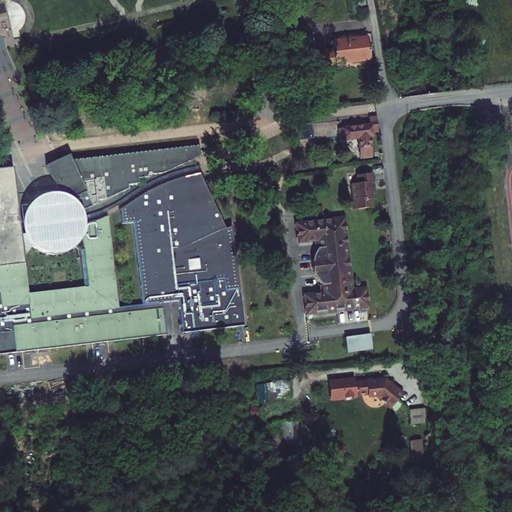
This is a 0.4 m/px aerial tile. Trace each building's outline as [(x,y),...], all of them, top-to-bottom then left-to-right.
[(294,37),(297,63),(313,62),(314,73),(338,70),(337,64),(369,61),(366,36),(334,40),(334,46),(311,49),(309,36),(294,37)] [(341,127),(342,139),(361,137),(363,157),(373,156),(371,135),(373,135),(373,131),(380,130),(380,121),(372,122),(373,125),(341,127)] [(487,135),(488,142),(496,141),(495,134),(487,135)] [(201,144),(71,159),(86,192),(66,200),(74,214),(98,203),(97,200),(106,199),(105,192),(110,191),(111,197),(113,196),(129,189),(129,185),(139,184),(139,179),(149,178),(148,175),(163,173),(162,165),(169,165),(171,169),(202,155),(201,144)] [(69,154),(58,159),(46,164),(63,201),(66,200),(86,192),(71,159),(69,154)] [(85,285),(28,291),(23,253),(21,234),(13,166),(0,167),(0,354),(7,354),(166,335),(162,303),(142,305),(119,308),(108,215),(98,219),(87,222),(80,247),(85,285)] [(379,197),(376,171),(359,174),(360,182),(359,182),(354,183),(356,200),(361,199),(362,207),(377,205),(376,197),(379,197)] [(132,200),(119,209),(122,224),(133,223),(142,305),(162,303),(179,300),(184,334),(202,333),(246,330),(233,225),(226,228),(200,172),(196,173),(187,175),(179,177),(171,180),(175,210),(164,211),(162,197),(155,198),(153,188),(141,194),(132,200)] [(354,290),(345,218),(300,223),(302,241),(315,239),(316,249),(315,252),(314,254),(313,256),(313,259),(312,261),(312,264),(313,266),(313,269),(313,271),(314,273),(315,276),(316,278),(317,280),(319,282),(320,284),(322,294),(309,296),(311,313),(370,306),(367,288),(354,290)] [(51,230),(21,234),(23,253),(32,243),(35,246),(37,247),(42,249),(48,251),(52,252),(58,251),(63,250),(68,248),(75,243),(80,247),(87,222),(75,225),(51,230)] [(371,334),(346,336),(347,351),(372,349),(371,334)] [(385,379),(353,382),(355,396),(367,394),(367,397),(377,396),(392,406),(402,391),(385,379)] [(290,382),(261,384),(262,398),(291,396),(290,382)] [(423,408),(408,409),(409,422),(425,421),(423,408)]
